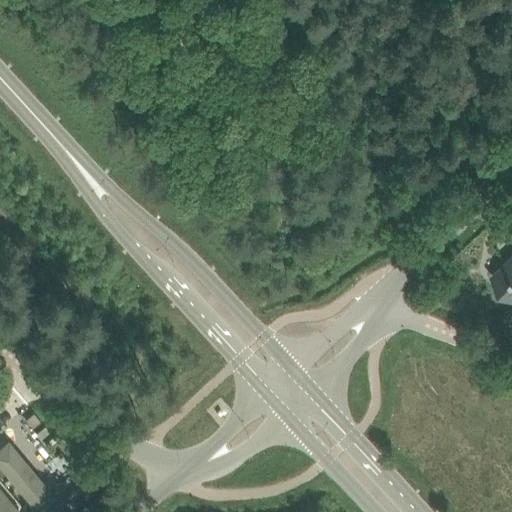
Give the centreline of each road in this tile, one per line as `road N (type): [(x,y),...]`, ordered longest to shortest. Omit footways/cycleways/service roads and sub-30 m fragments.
road 1 (secondary): [(75,160),(103,211),(267,391)]
road 2 (secondary): [(291,366),(179,244),(75,160)]
road 3 (unclassified): [(374,305),(511,174)]
road 4 (unclassified): [(173,481),(37,377)]
road 5 (secondary): [(423,511),(317,392)]
road 6 (unclassified): [(511,367),(374,305)]
road 7 (unclassified): [(173,481),(237,457),(291,419)]
road 8 (unclassified): [(267,391),(173,481)]
road 9 (secondary): [(291,419),(376,511)]
